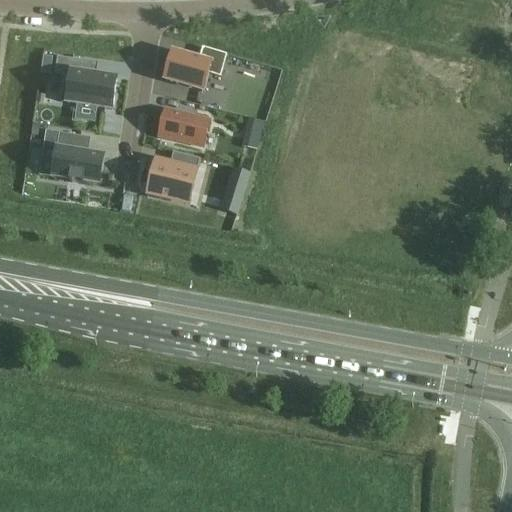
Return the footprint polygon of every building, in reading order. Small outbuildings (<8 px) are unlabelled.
[(345,153),(336,200),(347,202),(346,207),(464,229),(465,223),(476,226),(488,163),(492,164),(511,101),(511,54),(483,46),(450,151),(452,151),(448,172),(345,153)] [(173,53),(165,81),(204,93),(209,75),(220,78),(226,56),(203,49),(199,61),(173,53)] [(58,58),(55,75),(64,77),(60,103),(78,106),(76,122),(96,125),(98,109),(112,111),(117,80),(80,74),(82,62),(58,58)] [(43,59),(40,76),(49,77),(51,60),(43,59)] [(166,112),(160,138),(186,145),(203,149),(209,122),(166,112)] [(247,133),(260,136),(263,123),(250,119),(247,133)] [(57,150),(53,179),(71,181),(70,183),(84,186),(85,184),(100,186),(105,157),(81,154),(84,138),(46,132),(44,148),(57,150)] [(171,166),(157,162),(148,195),(189,206),(200,161),(183,156),(180,168),(171,166)] [(227,190),(243,195),(249,174),(234,169),(227,190)]
